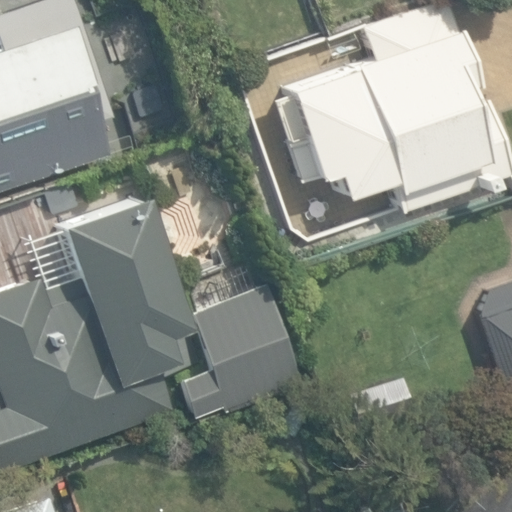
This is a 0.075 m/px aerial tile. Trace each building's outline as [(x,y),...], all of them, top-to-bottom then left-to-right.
[(376,177),(388,210),(499,170),(439,0),(420,0),(353,24),(363,52),(278,80),(281,90),(263,96),(291,184),(321,172),(329,193),(376,177)] [(0,184),(100,153),(57,21),(16,34),(9,12),(0,15),(0,184)] [(0,283),(0,466),(163,407),(151,373),(189,359),(130,195),(49,224),(67,276),(27,290),(22,276),(0,283)] [(511,280),(484,290),(472,315),(495,387),(511,382),(511,280)] [(165,379),(177,415),(220,401),(222,408),(295,378),(263,282),(180,309),(200,367),(165,379)] [(0,511),(45,511),(39,493),(0,506),(0,511)]
